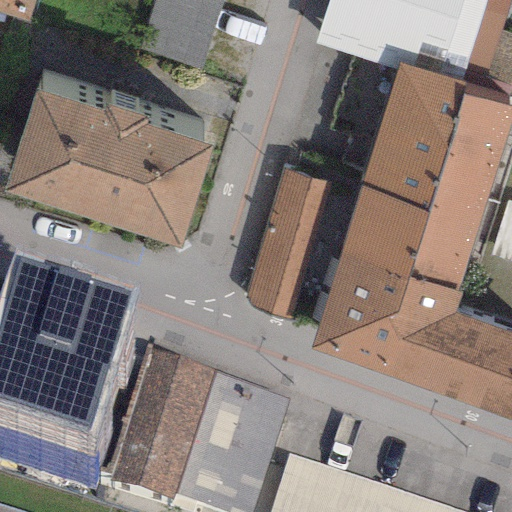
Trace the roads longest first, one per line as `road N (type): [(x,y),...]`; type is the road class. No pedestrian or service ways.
road 1 (residential): [(196,300),(302,369),(511,444)]
road 2 (residential): [(295,0),(196,300)]
road 3 (residential): [(0,236),(196,300)]
